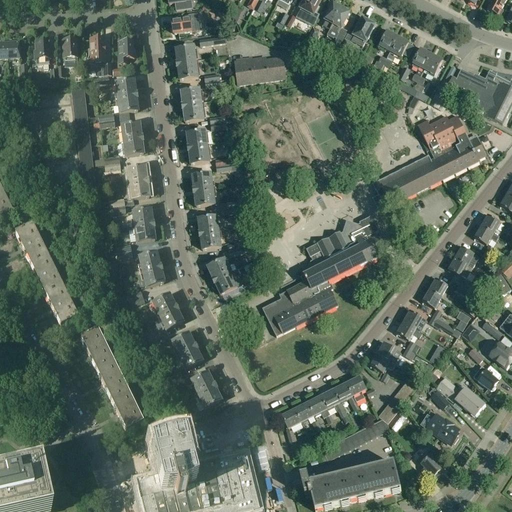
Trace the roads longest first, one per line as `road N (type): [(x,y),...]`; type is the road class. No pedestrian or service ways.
road 1 (residential): [(257,408),(186,270),(148,17)]
road 2 (residential): [(257,408),(350,360),(511,162)]
road 3 (residential): [(115,511),(97,454),(0,295)]
road 4 (residential): [(0,24),(148,17)]
